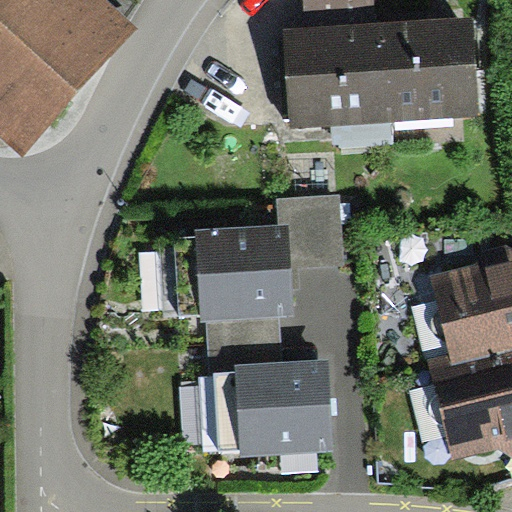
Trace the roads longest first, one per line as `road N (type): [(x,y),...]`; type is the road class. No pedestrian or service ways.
road 1 (unclassified): [(42,511),(47,314),(69,204)]
road 2 (residential): [(69,204),(125,84),(176,0)]
